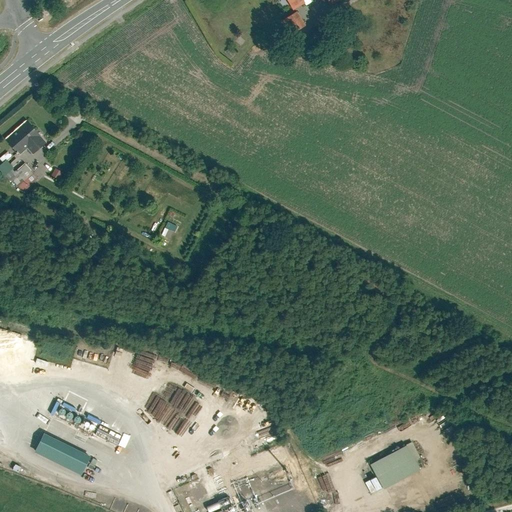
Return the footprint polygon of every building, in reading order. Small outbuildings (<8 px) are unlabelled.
[(289,3),(293,9),(304,3),(302,0),(281,0),(285,6),(289,3)] [(296,11),(279,21),(288,35),(305,25),(296,11)] [(18,155),(27,147),(33,153),(47,142),(27,118),(3,138),(18,155)] [(33,172),(25,162),(16,170),(8,160),(0,166),(0,167),(15,187),(33,172)] [(98,429),(96,434),(117,444),(120,438),(98,429)] [(44,432),(34,452),(81,475),(91,456),(44,432)] [(449,463),(459,458),(450,439),(439,445),(449,463)] [(383,488),(421,470),(416,459),(420,457),(413,442),(371,462),(383,488)] [(366,481),(371,492),(380,488),(375,477),(366,481)] [(249,494),(244,495),(245,504),(256,503),(254,487),(248,488),(249,494)] [(219,502),(223,511),(245,511),(242,506),(238,508),(236,504),(230,507),(226,498),(219,502)] [(219,501),(207,506),(209,511),(221,507),(219,501)]
